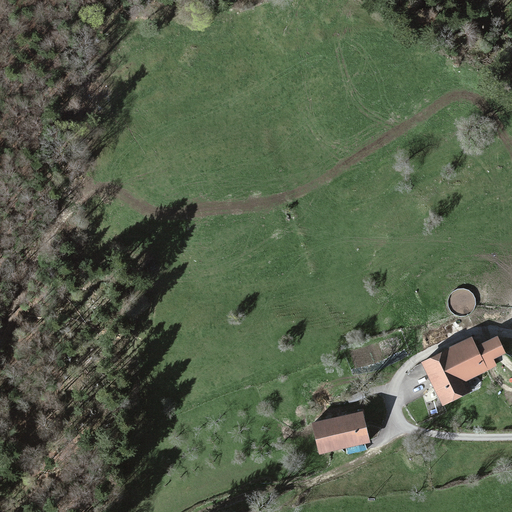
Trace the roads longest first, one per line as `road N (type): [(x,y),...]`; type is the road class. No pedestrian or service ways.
road 1 (unclassified): [(471,331),(406,367),(396,383),(396,411),(425,433),(511,436)]
road 2 (track): [(203,511),(251,490),(328,473),(414,429)]
